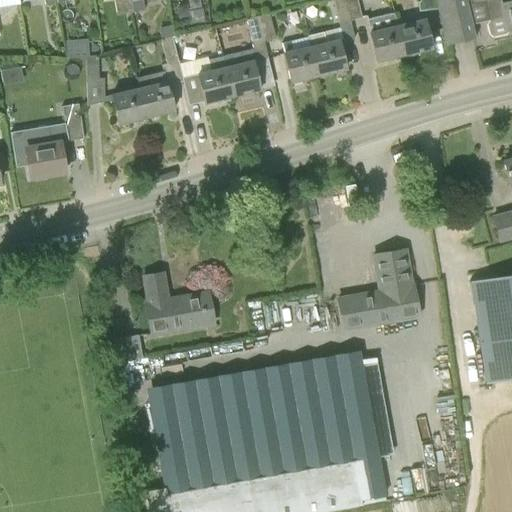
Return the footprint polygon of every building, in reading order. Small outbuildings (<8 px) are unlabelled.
[(130,0),(131,1),(133,13),(144,11),(142,0),(130,0)] [(339,28),(343,42),(354,39),(350,21),(344,0),(332,0),(338,24),(339,28)] [(361,18),(356,0),(344,0),(350,21),(361,18)] [(419,0),(420,3),(418,4),(420,13),(439,9),(436,0),(419,0)] [(436,0),(439,9),(446,45),(474,39),(467,5),(485,1),(490,21),(487,25),(489,34),(493,37),(505,34),(508,30),(511,29),(511,1),(499,4),(497,0),(436,0)] [(263,42),(275,39),(269,14),(257,17),(263,42)] [(403,55),(397,28),(393,14),(366,20),(376,62),(403,55)] [(406,58),(420,55),(419,53),(431,50),(424,21),(397,28),(403,55),(405,55),(406,58)] [(172,37),(169,25),(156,28),(159,40),(172,37)] [(345,70),(338,40),(325,43),(322,33),(308,36),(317,76),(345,70)] [(88,35),(68,38),(70,55),(90,52),(88,35)] [(290,83),(316,77),(317,76),(308,36),(307,37),(307,38),(281,44),(284,52),(282,53),(290,83)] [(167,85),(182,81),(183,81),(178,65),(179,65),(172,38),(160,41),(166,64),(161,66),(163,75),(137,81),(138,87),(146,118),(173,111),(167,85)] [(251,50),(224,57),(234,97),(259,90),(251,50)] [(86,106),(104,102),(104,79),(99,79),(98,57),(90,57),(85,57),(86,106)] [(234,97),(224,57),(208,61),(207,58),(179,65),(178,65),(183,81),(182,81),(189,106),(204,102),(204,104),(234,97)] [(1,64),(2,70),(18,67),(17,61),(1,64)] [(84,102),(84,87),(76,87),(76,102),(84,102)] [(146,118),(138,87),(110,93),(118,125),(146,118)] [(62,107),(67,142),(83,139),(78,104),(62,107)] [(30,178),(64,173),(59,143),(25,149),(30,178)] [(502,252),(511,249),(511,159),(503,162),(511,195),(511,211),(493,217),(502,252)] [(379,292),(337,299),(344,330),(421,314),(413,286),(411,286),(404,250),(373,256),(379,292)] [(215,328),(207,293),(167,300),(162,273),(143,277),(150,306),(146,307),(153,341),(215,328)] [(468,283),(470,283),(485,384),(511,379),(511,275),(468,282),(468,283)] [(164,488),(141,492),(144,511),(324,511),(361,506),(360,501),(384,496),(377,458),(394,455),(377,363),(361,366),(357,350),(146,388),(149,404),(164,488)]
